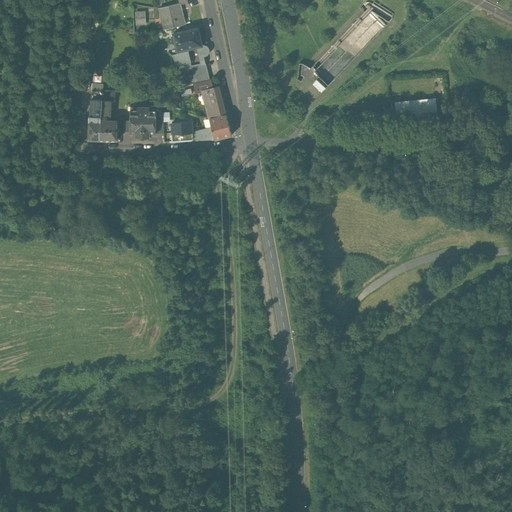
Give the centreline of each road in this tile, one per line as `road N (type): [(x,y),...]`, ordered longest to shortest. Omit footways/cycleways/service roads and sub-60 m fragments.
road 1 (track): [(0,430),(192,410),(217,394),(233,344),(216,183),(238,146)]
road 2 (tertiary): [(296,511),(294,410),(248,144)]
road 3 (unclassified): [(248,144),(435,143),(511,132)]
road 4 (track): [(74,149),(33,150),(24,132),(26,0)]
road 5 (residential): [(238,146),(74,149)]
road 6 (residential): [(238,146),(208,0)]
road 7 (tertiary): [(248,144),(226,0)]
